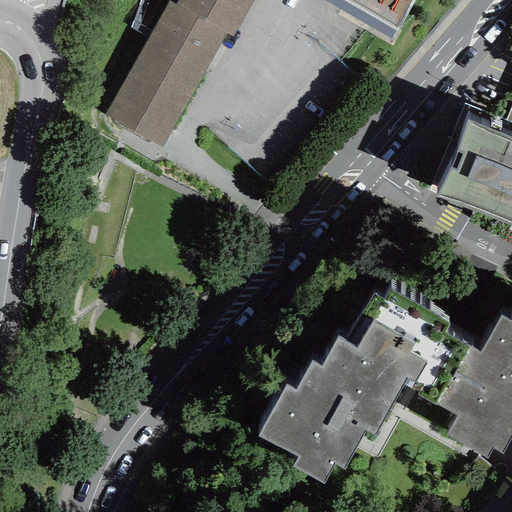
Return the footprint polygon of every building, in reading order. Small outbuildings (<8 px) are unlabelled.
[(166,0),(103,111),(161,144),(227,29),(232,32),(250,0),(166,0)] [(349,0),(398,30),(413,0),(349,0)] [(470,105),(463,102),(430,183),(438,186),(436,189),(511,219),(511,132),(467,114),(470,105)] [(340,350),(402,384),(417,393),(415,395),(434,405),(468,346),(443,332),(449,321),(388,287),(382,299),(372,293),(345,341),(340,350)] [(511,317),(510,321),(499,315),(479,352),(468,346),(434,405),(455,416),(444,436),(486,459),(492,448),(501,454),(511,434),(511,317)] [(340,350),(345,341),(337,337),(321,365),(312,361),(295,391),(286,385),(258,435),(297,457),(292,467),(323,484),(334,464),(343,469),(365,430),(374,435),(402,384),(340,350)]
